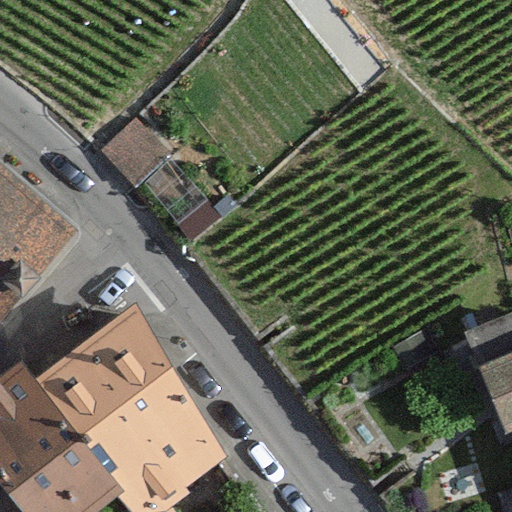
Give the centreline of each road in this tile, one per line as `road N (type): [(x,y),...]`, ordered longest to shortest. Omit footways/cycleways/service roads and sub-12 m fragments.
road 1 (tertiary): [(353,511),(149,247)]
road 2 (tertiary): [(149,247),(0,109)]
road 3 (residential): [(0,357),(54,327),(149,247)]
